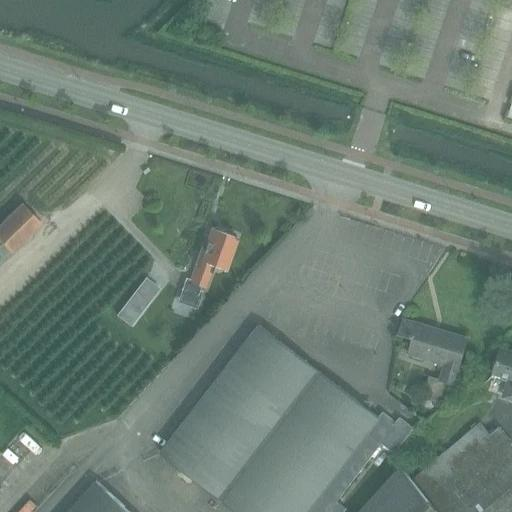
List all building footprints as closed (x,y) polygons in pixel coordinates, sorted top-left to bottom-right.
[(22,204),(0,226),(0,265),(42,224),(22,204)] [(198,297),(201,287),(205,288),(213,265),(226,270),(237,238),(234,237),(235,234),(225,231),(224,233),(213,229),(207,247),(203,246),(191,280),(186,278),(182,291),(198,297)] [(150,281),(159,292),(175,281),(166,269),(150,281)] [(414,339),(410,354),(446,364),(441,380),(430,377),(426,390),(443,396),(447,382),(455,385),(469,339),(404,320),(400,335),(414,339)] [(237,511),(343,511),(346,509),(337,501),(382,443),(395,453),(414,428),(400,418),(397,423),(383,413),(379,417),(260,325),(161,453),(237,511)] [(511,353),(502,351),(502,350),(501,349),(494,374),(509,378),(504,398),(511,400),(511,353)] [(511,511),(511,442),(500,428),(491,435),(481,423),(412,480),(401,467),(359,511),(511,511)] [(130,511),(97,481),(69,511),(130,511)]
